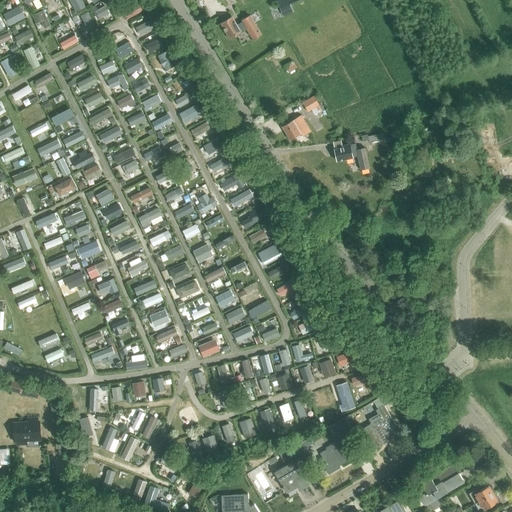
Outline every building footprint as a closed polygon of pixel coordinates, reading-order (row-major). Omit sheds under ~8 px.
[(82,0),(69,0),(74,9),(76,12),(86,7),(82,0)] [(279,0),(276,1),(280,11),(285,9),(284,7),(300,0),(279,0)] [(139,3),(124,11),(128,19),(143,11),(139,3)] [(105,5),(93,12),(97,20),(110,13),(105,5)] [(19,6),(3,14),(9,26),(25,17),(19,6)] [(43,10),(32,15),(36,24),(41,21),(44,29),(51,26),(43,10)] [(88,11),(81,15),(91,34),(98,30),(88,11)] [(237,25),(232,17),(220,24),(229,39),(241,32),(246,28),(253,40),(261,35),(250,16),(242,20),(242,22),(237,25)] [(152,19),(136,27),(141,35),(156,27),(152,19)] [(30,29),(14,36),(19,44),(34,37),(30,29)] [(9,32),(0,35),(0,43),(12,39),(9,32)] [(75,35),(60,43),(63,50),(79,41),(75,35)] [(159,37),(145,45),(150,53),(164,45),(159,37)] [(129,43),(115,50),(119,58),(133,50),(129,43)] [(31,46),(23,50),(32,69),(40,65),(31,46)] [(170,49),(158,56),(160,59),(159,59),(164,68),(165,67),(167,71),(178,65),(170,49)] [(70,67),(86,63),(84,55),(68,59),(70,67)] [(7,58),(0,62),(9,78),(16,73),(7,58)] [(139,58),(124,66),(129,74),(144,66),(139,58)] [(113,60),(99,66),(104,75),(113,71),(113,72),(118,70),(117,67),(116,67),(113,60)] [(297,68),(292,60),(283,66),(287,73),(297,68)] [(95,74),(77,82),(81,90),(98,82),(95,74)] [(119,75),(107,81),(111,89),(123,82),(119,75)] [(137,81),(131,84),(136,94),(151,85),(147,78),(138,83),(137,81)] [(12,93),(17,100),(33,90),(29,83),(12,93)] [(84,95),(89,107),(106,99),(100,87),(84,95)] [(185,95),(176,100),(180,108),(198,97),(193,89),(185,94),(185,95)] [(131,94),(117,101),(121,109),(129,105),(130,107),(136,104),(131,94)] [(157,94),(142,102),(147,110),(162,102),(157,94)] [(311,98),(302,103),(308,112),(311,110),(314,115),(322,110),(314,98),(313,96),(311,98)] [(21,112),(25,119),(40,110),(36,104),(21,112)] [(196,104),(179,113),(185,123),(202,114),(196,104)] [(71,107),(54,113),(57,120),(74,114),(71,107)] [(110,107),(89,117),(92,124),(113,115),(110,107)] [(142,111),(127,119),(131,127),(146,119),(142,111)] [(169,113),(152,122),(156,130),(173,121),(169,113)] [(311,132),(301,115),(282,127),(290,141),(301,134),(302,137),(311,132)] [(47,122),(30,130),(33,135),(49,127),(47,122)] [(206,122),(191,130),(195,137),(210,129),(206,122)] [(13,123),(0,129),(0,140),(17,131),(13,123)] [(119,125),(100,133),(104,142),(123,133),(119,125)] [(42,156),(62,145),(58,137),(38,147),(42,156)] [(219,138),(203,146),(209,155),(224,147),(219,138)] [(180,142),(169,148),(173,155),(184,150),(180,142)] [(357,150),(355,145),(350,145),(349,145),(342,146),(342,148),(334,149),(337,162),(353,159),(353,158),(358,157),(361,171),(370,169),(365,149),(357,150)] [(3,152),(5,160),(25,154),(23,146),(3,152)] [(113,155),(117,163),(136,154),(132,146),(113,155)] [(72,156),(77,168),(96,159),(91,147),(72,156)] [(158,147),(143,155),(147,162),(157,157),(158,158),(163,155),(158,147)] [(28,156),(23,159),(26,164),(31,162),(28,156)] [(228,156),(210,165),(214,172),(232,163),(228,156)] [(57,159),(62,175),(70,173),(65,157),(57,159)] [(123,165),(127,172),(140,166),(136,159),(123,165)] [(98,162),(83,170),(88,180),(103,172),(98,162)] [(190,162),(176,169),(180,177),(193,170),(190,162)] [(169,170),(155,177),(159,184),(172,178),(169,170)] [(241,173),(220,184),(225,192),(237,185),(240,189),(246,186),(243,182),(245,181),(241,173)] [(39,175),(21,182),(23,188),(41,181),(39,175)] [(49,175),(44,177),(47,184),(52,181),(49,175)] [(178,177),(173,180),(177,186),(181,184),(178,177)] [(199,180),(188,185),(192,192),(203,187),(199,180)] [(134,203),(154,193),(150,185),(131,195),(134,203)] [(96,194),(100,202),(114,195),(110,187),(96,194)] [(181,187),(165,195),(169,203),(185,194),(181,187)] [(250,189),(231,199),(235,207),(254,197),(250,189)] [(202,203),(197,205),(202,214),(218,205),(213,197),(210,199),(207,193),(199,198),(202,203)] [(24,196),(18,199),(25,215),(31,213),(24,196)] [(0,217),(15,209),(12,202),(0,208),(0,217)] [(190,204),(175,212),(179,219),(194,211),(190,204)] [(138,217),(144,228),(164,218),(158,206),(138,217)] [(251,216),(242,222),(246,229),(264,219),(258,208),(249,213),(251,216)] [(68,225),(87,217),(84,209),(64,217),(68,225)] [(39,227),(58,220),(56,212),(36,219),(39,227)] [(222,214),(206,222),(210,229),(225,220),(222,214)] [(268,214),(264,216),(267,222),(272,220),(268,214)] [(76,228),(79,236),(92,231),(89,222),(76,228)] [(196,224),(183,231),(187,239),(201,233),(196,224)] [(24,228),(17,230),(24,247),(30,245),(24,228)] [(150,237),(153,245),(173,237),(169,229),(150,237)] [(263,229),(249,236),(253,244),(268,236),(263,229)] [(278,230),(274,233),(277,239),(282,237),(278,230)] [(61,235),(44,242),(47,248),(63,241),(61,235)] [(233,235),(216,245),(219,250),(236,240),(233,235)] [(0,251),(2,257),(9,255),(2,236),(0,237),(0,251)] [(84,257),(100,250),(96,243),(81,250),(84,257)] [(208,244),(193,251),(199,263),(207,259),(209,262),(215,259),(208,244)] [(269,253),(260,258),(264,265),(282,256),(276,245),(267,249),(269,253)] [(50,260),(53,268),(69,261),(66,254),(50,260)] [(87,266),(91,278),(101,274),(100,271),(109,268),(106,259),(87,266)] [(131,274),(149,267),(146,259),(128,267),(131,274)] [(245,261),(230,269),(233,274),(248,266),(245,261)] [(187,262),(169,269),(173,279),(191,271),(187,262)] [(282,265),(267,273),(271,280),(286,272),(282,265)] [(223,267),(205,276),(208,283),(227,274),(223,267)] [(8,272),(10,278),(23,274),(21,268),(8,272)] [(69,288),(87,281),(82,270),(65,277),(69,288)] [(98,283),(102,293),(109,290),(110,293),(119,289),(114,277),(98,283)] [(32,278),(12,287),(15,294),(35,285),(32,278)] [(181,298),(201,289),(196,278),(176,288),(181,298)] [(293,281),(276,289),(279,297),(297,288),(293,281)] [(231,290),(216,297),(221,308),(236,300),(231,290)] [(161,291),(143,299),(146,307),(164,300),(161,291)] [(257,292),(244,298),(248,306),(261,299),(257,292)] [(21,308),(37,300),(35,295),(18,302),(21,308)] [(304,296),(300,298),(303,304),(308,302),(304,296)] [(108,313),(124,305),(120,297),(104,305),(108,313)] [(72,307),(74,314),(91,308),(89,301),(72,307)] [(268,301),(249,312),(253,319),(273,309),(268,301)] [(307,305),(289,314),(293,320),(311,312),(307,305)] [(198,311),(197,308),(191,311),(195,319),(211,311),(209,306),(198,311)] [(241,307),(226,315),(230,325),(246,317),(241,307)] [(28,320),(44,314),(41,308),(25,314),(28,320)] [(166,308),(150,314),(155,326),(170,320),(166,308)] [(122,327),(129,324),(126,316),(111,322),(116,335),(124,331),(122,327)] [(313,316),(298,323),(303,333),(317,326),(313,316)] [(206,334),(219,328),(216,321),(203,327),(206,334)] [(34,333),(49,327),(47,322),(32,327),(34,333)] [(155,335),(160,343),(179,332),(174,325),(155,335)] [(250,326),(234,334),(238,343),(254,335),(250,326)] [(87,344),(104,337),(101,331),(84,337),(87,344)] [(39,339),(42,348),(60,341),(57,332),(39,339)] [(203,356),(221,350),(216,338),(199,344),(203,356)] [(5,341),(3,347),(16,353),(19,348),(5,341)] [(184,342),(169,349),(173,357),(188,350),(184,342)] [(301,343),(292,345),(296,362),(313,357),(312,353),(303,355),(301,343)] [(97,359),(116,352),(114,344),(95,351),(97,359)] [(49,362),(65,354),(62,347),(45,355),(49,362)] [(279,350),(283,365),(293,363),(288,347),(279,350)] [(350,361),(353,369),(360,366),(354,349),(337,356),(340,365),(350,361)] [(125,361),(127,370),(147,366),(145,353),(132,355),(133,360),(125,361)] [(319,362),(325,376),(337,372),(331,357),(319,362)] [(246,377),(253,376),(249,358),(242,359),(246,377)] [(300,367),(305,382),(314,379),(309,364),(300,367)] [(195,372),(198,384),(206,382),(203,370),(195,372)] [(281,390),(293,386),(289,372),(277,376),(281,390)] [(354,385),(372,380),(369,372),(352,377),(354,385)] [(259,378),(264,392),(272,389),(268,375),(259,378)] [(152,378),(155,391),(165,389),(162,376),(152,378)] [(43,388),(11,380),(9,390),(40,398),(43,388)] [(145,380),(133,381),(134,395),(146,395),(145,380)] [(122,385),(112,386),(113,400),(123,399),(122,385)] [(224,408),(233,405),(228,389),(214,393),(216,399),(222,397),(224,408)] [(326,389),(318,391),(321,405),(329,404),(326,389)] [(285,420),(294,417),(289,401),(280,405),(285,420)] [(271,407),(259,410),(265,428),(276,425),(271,407)] [(389,439),(387,436),(397,430),(383,407),(375,411),(377,415),(368,421),(371,425),(360,431),(364,439),(366,438),(373,449),(389,439)] [(139,429),(146,412),(139,410),(133,426),(139,429)] [(85,435),(93,433),(89,415),(80,418),(85,435)] [(150,438),(159,418),(151,415),(142,434),(150,438)] [(251,416),(238,421),(243,437),(257,432),(251,416)] [(334,424),(342,439),(354,432),(345,417),(334,424)] [(16,445),(26,445),(26,440),(40,439),(39,422),(38,422),(37,418),(27,418),(27,423),(13,424),(14,441),(16,441),(16,445)] [(225,441),(235,439),(232,422),(222,424),(225,441)] [(116,451),(119,438),(115,438),(118,428),(108,426),(103,448),(116,451)] [(131,435),(121,455),(129,460),(140,439),(131,435)] [(203,435),(203,449),(216,449),(216,435),(203,435)] [(338,466),(353,457),(343,440),(336,444),(335,442),(325,448),(326,449),(319,453),(321,456),(318,458),(323,468),(327,466),(331,473),(340,469),(338,466)] [(306,456),(299,445),(290,450),(283,454),(286,459),(293,455),(296,462),(306,456)] [(167,448),(161,458),(171,464),(177,454),(167,448)] [(0,463),(10,463),(10,453),(0,454),(0,463)] [(307,485),(293,461),(286,465),(285,464),(278,468),(279,470),(275,473),(278,477),(277,478),(286,492),(296,486),(299,490),(307,485)] [(421,496),(419,497),(424,506),(427,505),(428,506),(428,507),(429,507),(429,508),(430,508),(430,509),(431,509),(432,509),(433,509),(434,509),(435,509),(436,509),(436,508),(437,508),(438,507),(439,506),(439,505),(439,504),(439,503),(439,502),(439,501),(439,500),(438,498),(464,484),(458,475),(463,472),(458,464),(420,485),(423,489),(421,496)] [(102,488),(110,490),(116,470),(108,468),(102,488)] [(140,500),(148,481),(139,477),(131,497),(140,500)] [(170,503),(156,498),(160,487),(151,484),(144,503),(166,511),(170,503)] [(478,490),(469,495),(472,500),(475,505),(494,493),(492,488),(490,489),(488,487),(479,492),(478,490)] [(482,508),(484,511),(498,502),(496,500),(498,499),(494,493),(475,505),(478,511),(482,508)] [(222,498),(221,498),(221,511),(257,511),(253,505),(250,507),(247,503),(247,494),(246,494),(246,495),(222,496),(222,498)] [(404,511),(399,503),(382,511),(404,511)]
